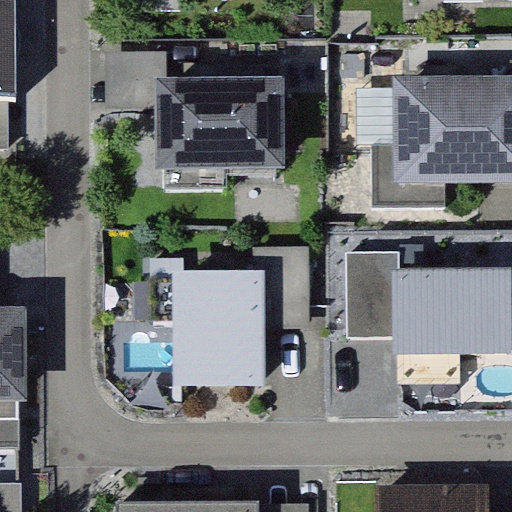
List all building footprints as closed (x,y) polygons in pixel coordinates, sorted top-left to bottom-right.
[(0,0),(0,151),(18,152),(18,125),(18,105),(26,104),(25,0),(0,0)] [(156,56),(97,57),(98,112),(137,112),(138,174),(266,172),(265,83),(157,84),(156,56)] [(511,83),(410,85),(411,187),(511,186),(511,83)] [(268,280),(270,329),(318,328),(316,249),(267,251),(268,280)] [(350,337),(393,337),(392,272),(392,251),(349,252),(350,337)] [(511,270),(392,272),(393,337),(393,361),(511,359),(511,270)] [(270,329),(268,280),(176,282),(179,393),(271,390),(270,329)] [(0,403),(25,403),(23,307),(0,307),(0,403)] [(511,511),(511,499),(385,501),(385,511),(511,511)]
